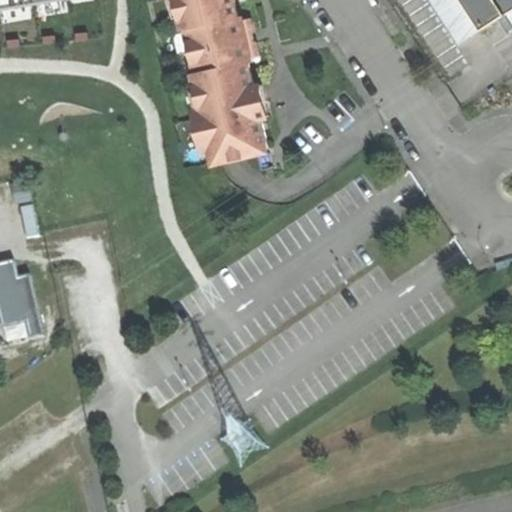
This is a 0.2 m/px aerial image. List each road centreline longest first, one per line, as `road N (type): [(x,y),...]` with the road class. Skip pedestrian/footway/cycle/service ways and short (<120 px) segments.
road 1 (residential): [(337,0),(451,162),(508,185)]
road 2 (unknown): [(239,175),(265,190),(303,187),(401,91)]
